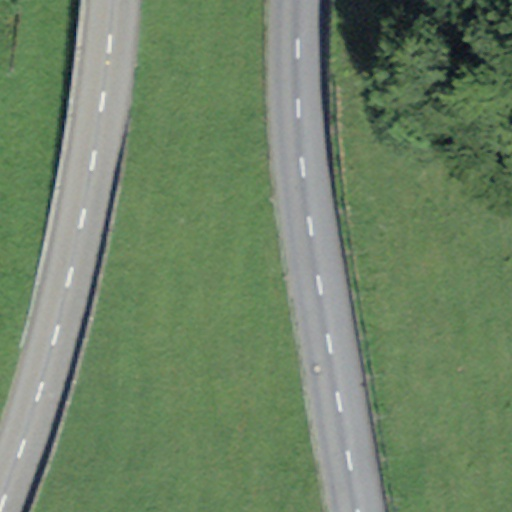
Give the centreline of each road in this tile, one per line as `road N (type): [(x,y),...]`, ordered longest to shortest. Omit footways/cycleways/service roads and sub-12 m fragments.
road 1 (unclassified): [(0,505),(68,291),(99,131),(111,0)]
road 2 (unclassified): [(297,0),(299,147),(357,511)]
